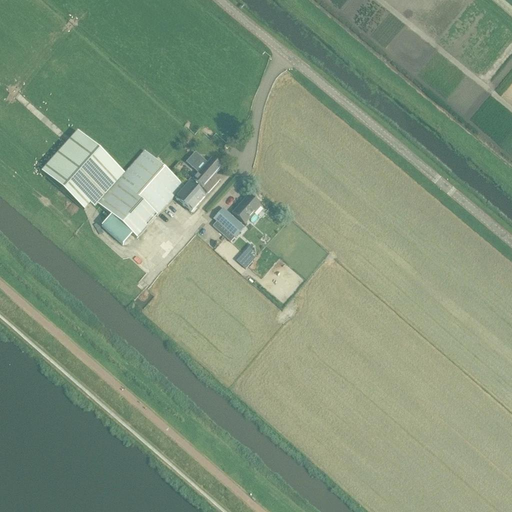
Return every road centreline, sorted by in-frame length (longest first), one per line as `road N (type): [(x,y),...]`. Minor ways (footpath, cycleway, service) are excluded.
road 1 (tertiary): [(511,243),(221,0)]
road 2 (track): [(378,0),(482,85),(511,49)]
